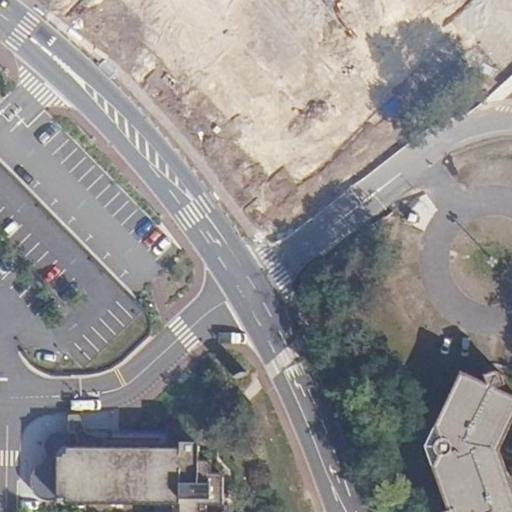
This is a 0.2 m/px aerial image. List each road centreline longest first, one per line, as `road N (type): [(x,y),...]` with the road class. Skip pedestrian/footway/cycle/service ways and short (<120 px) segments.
road 1 (tertiary): [(361,511),(312,379),(221,225),(127,110),(26,35)]
road 2 (tertiary): [(26,35),(220,268),(291,392),(339,511)]
